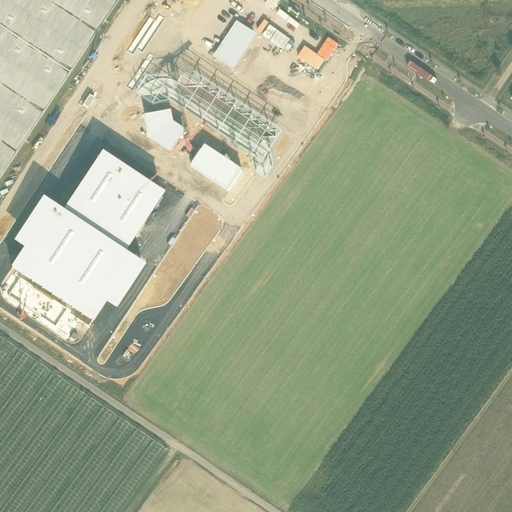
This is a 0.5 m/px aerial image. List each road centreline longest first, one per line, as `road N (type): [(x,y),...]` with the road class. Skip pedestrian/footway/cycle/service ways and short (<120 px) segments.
road 1 (unclassified): [(274,511),(0,327)]
road 2 (residential): [(318,0),(471,103)]
